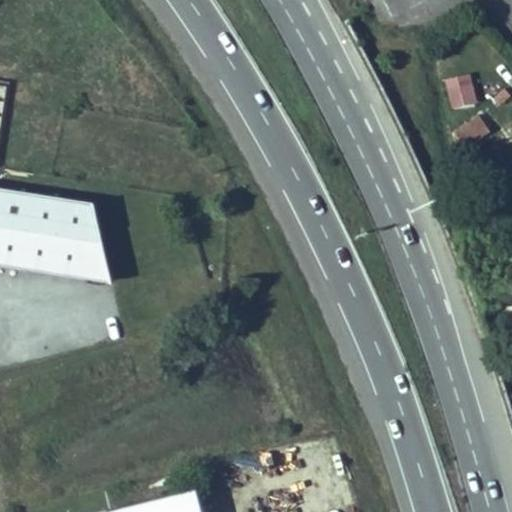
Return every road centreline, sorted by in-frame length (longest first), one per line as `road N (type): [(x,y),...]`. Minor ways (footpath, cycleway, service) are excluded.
road 1 (trunk): [(197,0),(309,191),(424,511)]
road 2 (trunk): [(495,511),(401,255),(284,0)]
road 3 (trunk): [(499,511),(453,323),(315,0)]
